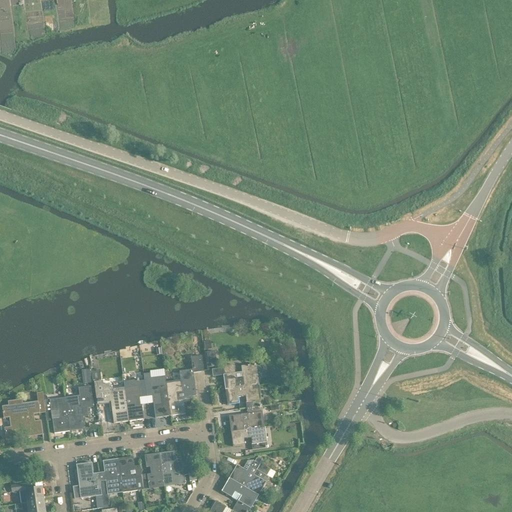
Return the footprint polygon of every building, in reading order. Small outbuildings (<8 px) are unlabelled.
[(215,351),(211,351),(206,352),(208,364),(216,363),(215,351)] [(189,397),(196,396),(193,373),(203,371),(201,356),(190,357),(192,370),(179,372),(180,380),(166,382),(170,416),(185,414),(183,400),(189,399),(189,397)] [(222,367),(222,369),(225,391),(228,390),(259,385),(256,364),(241,366),(242,372),(235,373),(234,365),(222,367)] [(101,369),(91,371),(93,380),(103,379),(101,369)] [(153,403),(155,418),(170,416),(166,382),(151,384),(150,374),(148,374),(147,371),(143,371),(143,375),(144,381),(144,385),(145,385),(147,397),(158,396),(159,403),(153,403)] [(139,398),(146,397),(147,397),(145,385),(144,385),(144,381),(138,382),(138,380),(123,382),(124,388),(129,422),(144,420),(142,405),(140,405),(139,398)] [(113,424),(125,422),(129,422),(124,388),(104,391),(102,381),(94,382),(97,404),(110,402),(113,424)] [(227,405),(239,404),(238,398),(245,397),(247,408),(261,406),(259,385),(228,390),(230,404),(227,405)] [(79,396),(64,398),(69,432),(84,430),(82,415),(88,414),(87,407),(93,406),(90,386),(78,388),(79,396)] [(43,435),(41,421),(35,421),(34,414),(45,413),(43,395),(42,393),(36,394),(37,402),(23,404),(22,399),(7,401),(8,406),(2,407),(2,412),(2,413),(3,413),(3,418),(2,418),(3,419),(9,418),(11,427),(4,428),(6,440),(13,439),(12,437),(27,435),(27,437),(28,437),(27,435),(42,433),(42,435),(43,435)] [(52,419),(54,434),(69,432),(64,398),(47,400),(46,395),(43,395),(45,413),(46,420),(52,419)] [(264,427),(261,406),(247,408),(248,414),(228,416),(229,417),(231,417),(233,431),(231,431),(264,427)] [(233,447),(245,445),(244,439),(251,438),(253,450),(267,448),(264,427),(231,431),(231,432),(233,432),(235,446),(233,446),(233,447)] [(176,463),(175,452),(159,454),(164,487),(185,484),(182,462),(176,463)] [(143,490),(164,487),(159,454),(144,456),(146,468),(150,467),(151,474),(141,476),(143,490)] [(135,468),(133,457),(118,459),(122,493),(143,490),(141,476),(140,467),(135,468)] [(118,459),(103,461),(104,473),(99,474),(100,481),(102,502),(103,508),(109,507),(109,503),(108,495),(122,493),(118,459)] [(229,478),(232,479),(259,495),(269,477),(266,476),(270,470),(260,464),(259,464),(253,461),(247,462),(243,469),(236,465),(229,478)] [(93,475),(91,463),(76,465),(81,499),(98,496),(98,502),(102,502),(100,481),(99,474),(93,475)] [(197,480),(195,468),(188,469),(189,481),(197,480)] [(246,511),(248,511),(259,495),(232,479),(224,493),(221,491),(221,492),(232,498),(235,493),(241,496),(235,505),(246,511)] [(11,493),(21,492),(22,504),(27,503),(43,501),(42,488),(31,489),(30,484),(11,486),(11,493)] [(27,503),(28,511),(44,511),(43,501),(27,503)] [(223,511),(226,508),(215,501),(215,502),(217,503),(212,511),(246,511),(235,505),(231,511),(223,511)]
